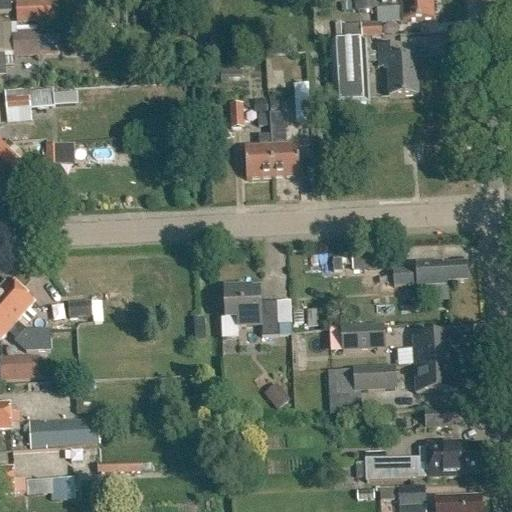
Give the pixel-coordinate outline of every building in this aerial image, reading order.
[(0,0),(0,14),(10,14),(9,0),(0,0)] [(432,0),(356,0),(357,11),(400,9),(401,24),(433,22),(432,0)] [(56,3),(16,4),(16,25),(57,24),(56,3)] [(343,39),(381,38),(380,25),(342,26),(343,39)] [(0,77),(14,76),(13,60),(39,59),(38,33),(16,34),(15,26),(0,26),(0,77)] [(378,48),(378,55),(366,55),(365,44),(329,46),(333,108),(369,106),(366,65),(379,64),(379,70),(387,69),(389,100),(418,98),(415,59),(401,59),(400,47),(378,48)] [(307,86),(294,87),(296,126),(309,126),(307,86)] [(6,113),(30,111),(29,98),(5,100),(6,113)] [(254,103),(255,116),(267,116),(266,103),(254,103)] [(282,105),(270,105),(270,113),(282,112),(282,105)] [(229,108),(229,110),(230,132),(244,131),(243,107),(229,108)] [(270,137),(273,181),(299,179),(298,147),(286,148),(285,127),(283,127),(282,116),(269,117),(269,129),(270,137)] [(269,129),(269,117),(257,117),(258,129),(269,129)] [(246,182),(273,181),(270,137),(258,138),(259,149),(245,150),(246,182)] [(0,160),(13,146),(8,141),(3,147),(0,144),(0,160)] [(18,151),(13,146),(0,160),(0,194),(3,197),(28,170),(13,157),(18,151)] [(60,168),(59,148),(45,149),(46,169),(60,168)] [(351,256),(352,274),(384,272),(383,254),(351,256)] [(417,272),(393,273),(393,289),(417,288),(417,289),(448,288),(448,285),(466,284),(465,266),(442,268),(442,265),(416,266),(417,272)] [(22,319),(34,305),(8,282),(0,291),(0,309),(23,330),(28,325),(22,319)] [(224,290),(225,321),(237,321),(238,329),(261,328),(261,340),(279,339),(277,305),(261,306),(260,291),(243,292),(243,289),(224,290)] [(69,321),(93,320),(92,306),(68,307),(69,321)] [(27,334),(23,330),(0,309),(0,343),(9,334),(17,342),(14,345),(26,356),(51,355),(50,333),(27,334)] [(317,313),(307,313),(308,330),(317,330),(317,313)] [(204,322),(194,322),(195,344),(206,344),(204,322)] [(341,330),(342,353),(385,351),(383,328),(341,330)] [(454,338),(412,340),(414,368),(456,366),(454,338)] [(0,380),(0,384),(39,383),(38,360),(0,360),(0,380)] [(456,366),(414,368),(416,396),(458,394),(456,366)] [(395,369),(353,372),(354,394),(396,391),(395,369)] [(278,387),(266,396),(280,414),(292,404),(278,387)] [(10,407),(0,407),(0,433),(11,433),(11,432),(20,432),(19,425),(11,425),(10,407)] [(425,413),(425,431),(453,430),(452,412),(425,413)] [(482,475),(481,447),(459,448),(459,445),(426,446),(426,452),(419,453),(419,460),(365,462),(365,464),(355,465),(355,481),(366,481),(366,485),(410,483),(410,481),(428,481),(428,482),(461,480),(461,476),(482,475)] [(0,497),(15,497),(26,496),(26,498),(50,497),(51,503),(75,502),(73,480),(25,484),(25,481),(14,482),(13,471),(0,471),(0,497)] [(399,509),(398,511),(426,511),(427,508),(426,489),(379,491),(379,504),(399,503),(399,509)] [(374,493),(357,493),(357,503),(374,502),(374,493)] [(481,511),(481,500),(436,501),(436,511),(481,511)]
